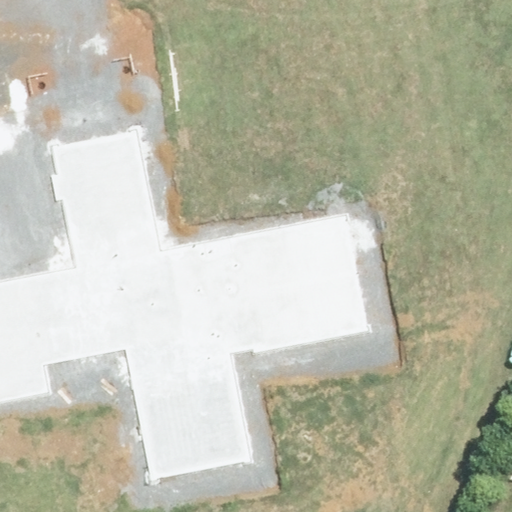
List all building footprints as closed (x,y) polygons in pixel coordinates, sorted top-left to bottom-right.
[(129,101),(111,0),(46,0),(1,8),(20,120),(129,101)] [(406,107),(386,0),(292,0),(296,18),(267,23),(286,129),(406,107)] [(0,369),(62,358),(23,142),(0,146),(0,369)] [(331,430),(321,273),(222,280),(230,401),(250,399),(253,436),(331,430)] [(165,322),(159,277),(96,286),(102,331),(165,322)]
